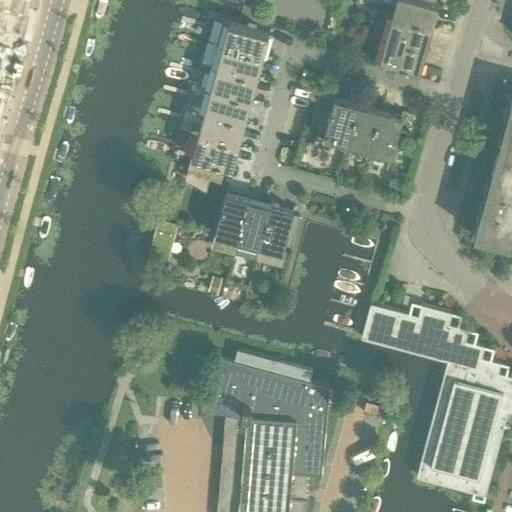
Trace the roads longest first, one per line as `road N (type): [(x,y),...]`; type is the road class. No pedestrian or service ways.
road 1 (residential): [(424,212),(260,167),(293,51),(454,94)]
road 2 (tertiary): [(0,200),(55,0)]
road 3 (residential): [(511,308),(487,300),(419,234),(424,212)]
road 4 (residential): [(424,212),(454,94)]
